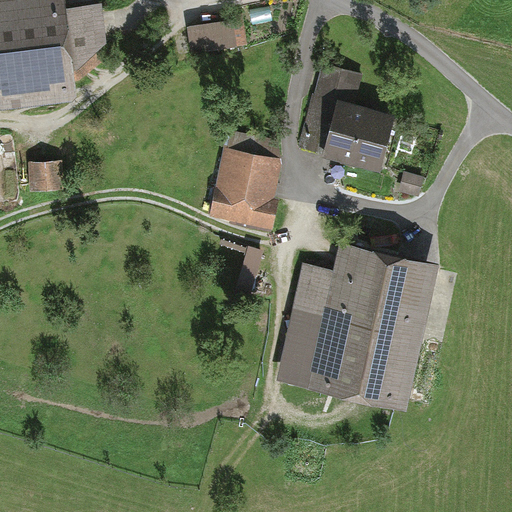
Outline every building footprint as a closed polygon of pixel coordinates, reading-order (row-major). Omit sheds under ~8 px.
[(0,0),(0,103),(73,96),(77,90),(73,61),(107,38),(102,0),(0,0)] [(237,23),(188,31),(192,52),(241,44),(237,23)] [(357,76),(323,68),(305,139),(330,145),(328,153),(379,166),(392,118),(349,107),(357,76)] [(278,170),(226,155),(209,213),(262,228),(278,170)] [(30,164),(31,192),(57,192),(56,163),(30,164)] [(423,177),(404,172),(400,189),(419,193),(423,177)] [(328,276),(299,270),(276,380),(393,404),(424,252),(336,234),(328,276)] [(257,292),(267,252),(251,248),(241,288),(257,292)]
